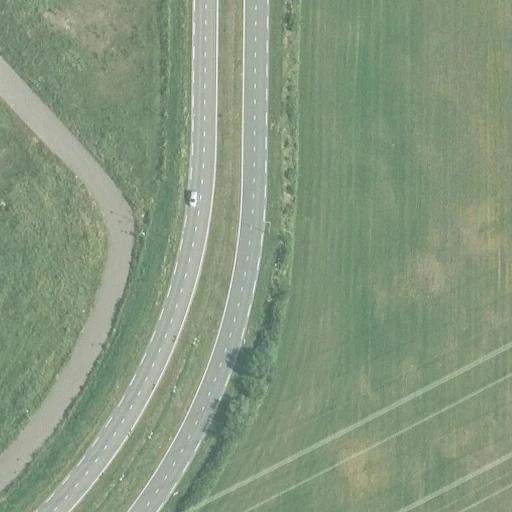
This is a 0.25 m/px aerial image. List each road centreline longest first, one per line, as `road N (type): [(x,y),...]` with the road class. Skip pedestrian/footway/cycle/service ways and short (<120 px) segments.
road 1 (secondary): [(205,0),(203,165),(168,328),(115,434),(51,511)]
road 2 (secondary): [(140,511),(203,408),(234,318),(249,244),(255,0)]
road 3 (unclassified): [(0,81),(116,208),(123,232),(106,306),(72,383),(0,477)]
